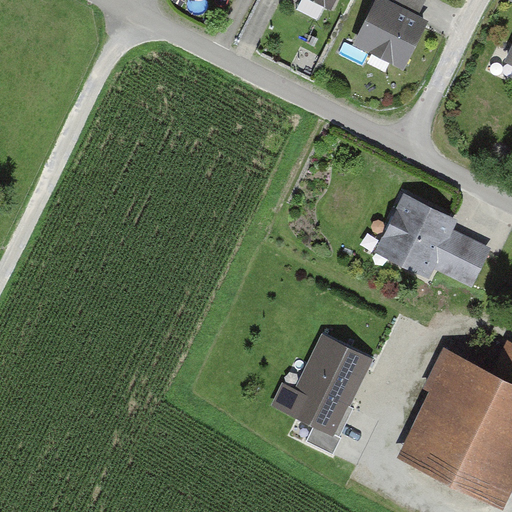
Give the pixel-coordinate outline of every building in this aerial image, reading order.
[(338,0),(313,0),(334,9),(338,0)] [(434,21),(395,0),(376,0),(354,41),(407,70),(434,21)] [(400,0),(424,10),(428,0),(400,0)] [(511,43),(503,62),(511,66),(511,43)] [(461,219),(405,193),(377,253),(430,278),(434,270),(474,288),(493,247),(455,230),(461,219)] [(373,357),(323,332),(295,388),(284,382),(273,404),(334,434),(373,357)] [(495,371),(444,347),(424,388),(432,391),(399,458),(506,509),(511,497),(511,342),(509,341),(495,371)]
